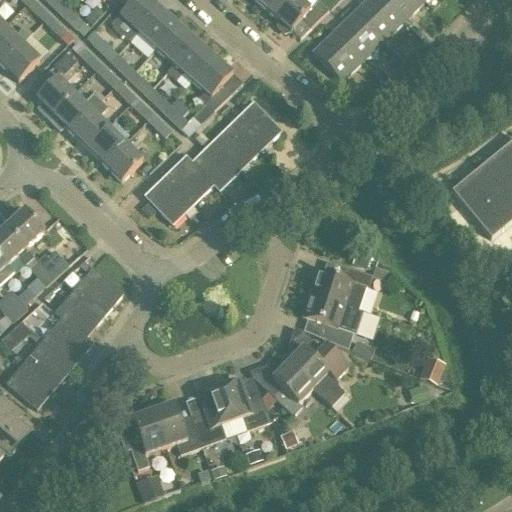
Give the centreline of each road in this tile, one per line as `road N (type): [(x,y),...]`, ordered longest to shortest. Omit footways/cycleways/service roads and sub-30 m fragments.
road 1 (residential): [(122,348),(154,370),(257,334),(280,260),(253,210)]
road 2 (residential): [(338,135),(361,130),(501,0)]
road 3 (residential): [(14,511),(65,449),(122,348)]
road 4 (residential): [(338,135),(196,0)]
road 5 (residential): [(158,274),(57,184),(22,172)]
road 6 (residential): [(253,210),(327,170),(338,135)]
